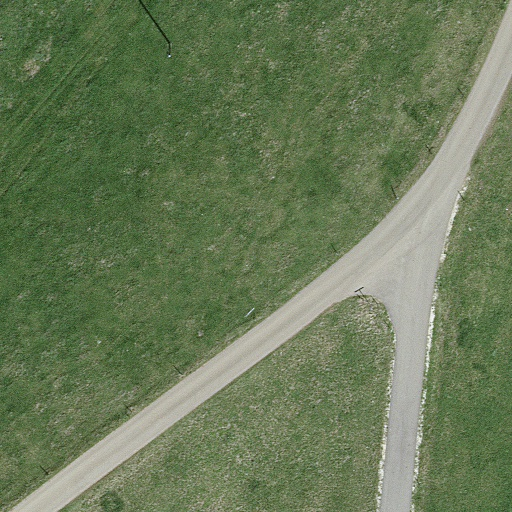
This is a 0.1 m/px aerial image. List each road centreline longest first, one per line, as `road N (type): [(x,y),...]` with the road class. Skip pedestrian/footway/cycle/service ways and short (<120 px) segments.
road 1 (unclassified): [(26,511),(377,257),(433,194),(511,29)]
road 2 (track): [(396,511),(413,315),(402,282),(377,257)]
